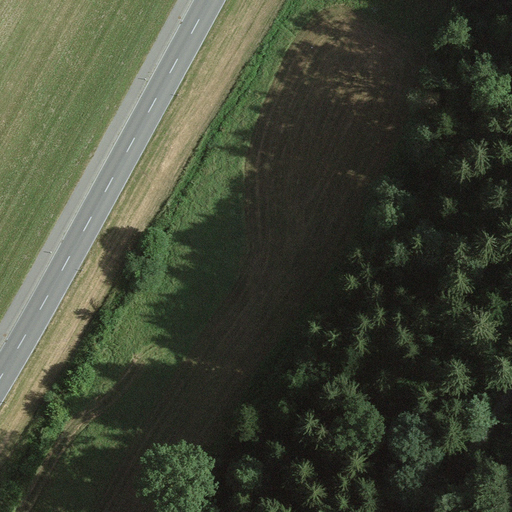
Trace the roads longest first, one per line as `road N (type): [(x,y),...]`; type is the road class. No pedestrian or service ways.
road 1 (tertiary): [(205,0),(0,372)]
road 2 (track): [(417,511),(511,367)]
